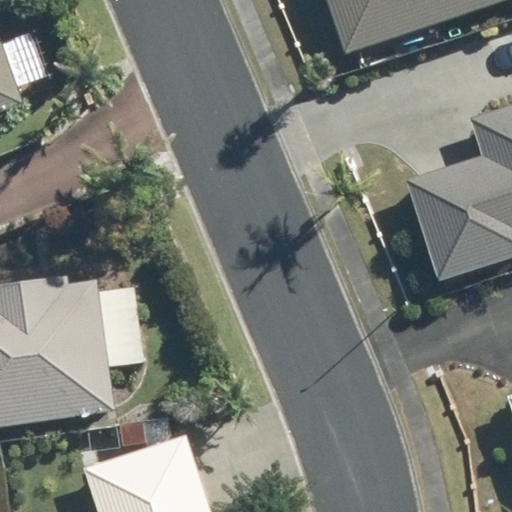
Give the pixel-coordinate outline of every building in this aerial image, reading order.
[(343,0),(360,47),(501,0),(343,0)] [(0,118),(35,106),(0,13),(0,118)] [(511,113),(480,123),(491,160),(420,183),(447,266),(511,244),(511,113)] [(107,285),(0,300),(0,431),(126,413),(107,285)] [(144,424),(120,426),(121,446),(145,444),(144,424)] [(80,468),(94,511),(209,511),(184,435),(80,468)]
